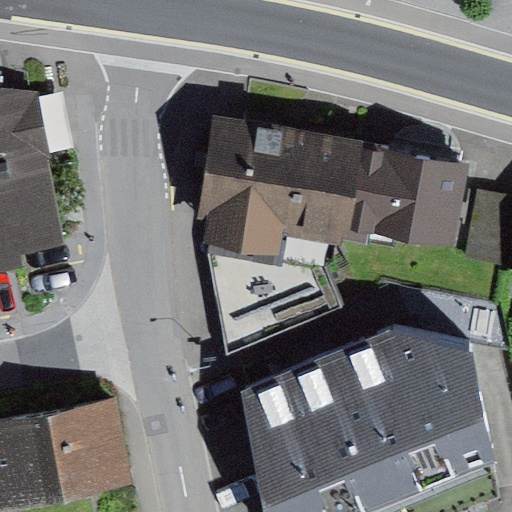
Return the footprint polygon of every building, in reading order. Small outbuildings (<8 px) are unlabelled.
[(0,75),(0,256),(24,253),(22,239),(67,233),(39,83),(0,75)] [(362,123),(211,99),(193,207),(210,210),(208,225),(281,237),(283,221),(342,232),(361,129),(362,123)] [(468,149),(361,129),(342,232),(365,237),(370,212),(453,228),(468,149)] [(511,249),(511,191),(479,185),(465,253),(510,262),(511,249)] [(398,309),(233,374),(262,511),(315,511),(495,436),(480,321),(398,309)] [(117,386),(0,409),(0,492),(133,466),(117,386)]
